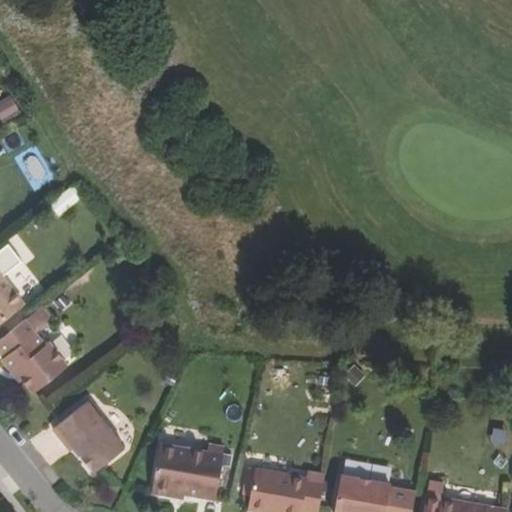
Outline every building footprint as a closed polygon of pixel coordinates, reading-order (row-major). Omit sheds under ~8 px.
[(0,104),(0,115),(3,122),(23,113),(15,97),(0,104)] [(69,186),(45,205),(55,218),(80,200),(69,186)] [(0,323),(24,305),(0,275),(0,323)] [(47,343),(44,346),(24,320),(0,339),(0,354),(3,358),(1,360),(11,373),(15,369),(32,392),(65,366),(47,343)] [(98,415),(87,400),(50,429),(61,443),(65,440),(72,449),(91,474),(123,450),(96,416),(98,415)] [(68,452),(72,449),(65,440),(61,443),(68,452)] [(209,455),(162,446),(154,494),(172,498),(173,492),(181,494),(215,500),(224,447),(211,445),(209,455)] [(244,468),(239,495),(249,497),(254,470),(244,468)] [(254,470),(249,497),(246,511),(318,511),(325,475),(308,472),(307,480),(254,470)] [(411,511),(415,493),(389,489),(390,485),(340,476),(333,511),(411,511)] [(422,511),(505,511),(506,511),(502,510),(440,499),(442,484),(428,482),(422,511)]
